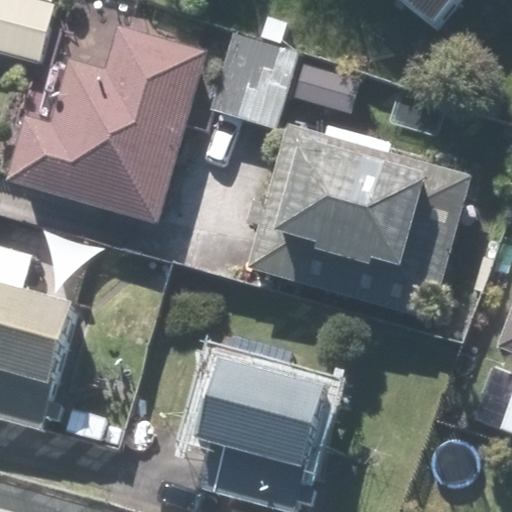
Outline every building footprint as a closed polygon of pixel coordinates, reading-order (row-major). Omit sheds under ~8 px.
[(53,0),(0,0),(0,58),(40,67),(53,0)] [(466,0),(391,0),(435,37),(466,0)] [(163,233),(206,59),(159,47),(165,25),(85,5),(56,123),(27,115),(7,194),(163,233)] [(292,131),(252,276),(431,325),(471,180),(292,131)] [(0,430),(45,441),(91,251),(0,228),(0,430)] [(511,304),(495,353),(511,359),(511,409),(500,442),(511,446),(511,304)] [(293,358),(233,340),(200,452),(219,457),(207,498),(254,511),(298,511),(331,401),(284,387),(293,358)]
